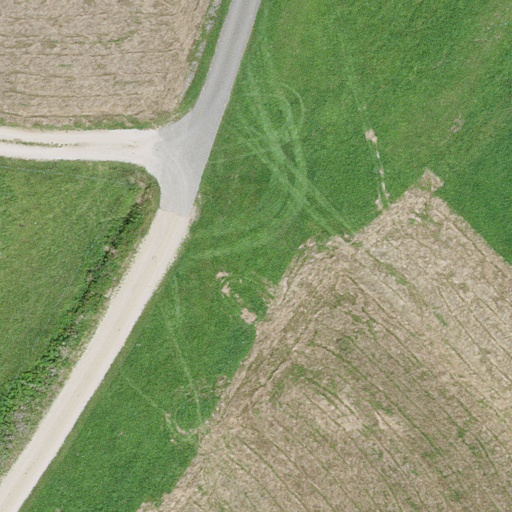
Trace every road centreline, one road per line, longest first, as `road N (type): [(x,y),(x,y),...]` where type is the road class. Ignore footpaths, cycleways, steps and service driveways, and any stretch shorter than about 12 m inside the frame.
road 1 (track): [(0,139),(187,152),(162,238),(122,320),(0,507)]
road 2 (track): [(252,0),(187,152)]
